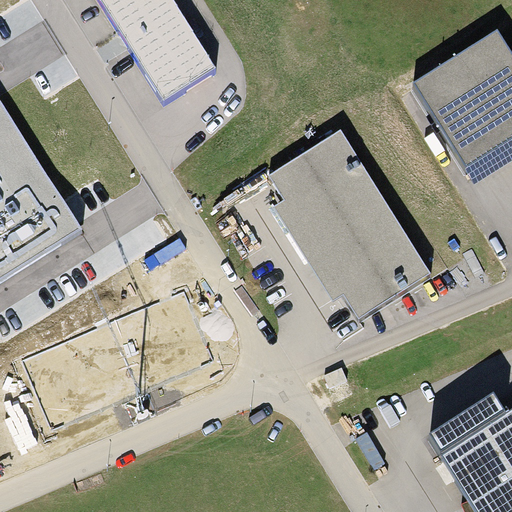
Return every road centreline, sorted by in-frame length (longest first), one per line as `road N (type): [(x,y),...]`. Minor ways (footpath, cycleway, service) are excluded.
road 1 (residential): [(286,375),(52,0)]
road 2 (residential): [(286,375),(0,502)]
road 3 (residential): [(370,511),(286,375)]
